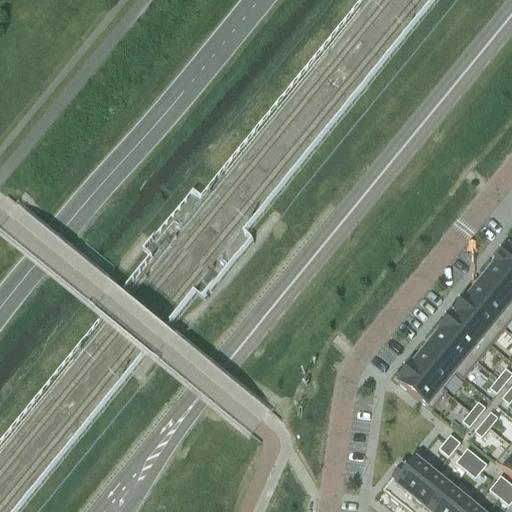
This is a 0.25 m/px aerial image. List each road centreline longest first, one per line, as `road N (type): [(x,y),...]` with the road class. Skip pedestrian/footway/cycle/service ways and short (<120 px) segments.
road 1 (secondary): [(511,12),(109,511)]
road 2 (residential): [(322,511),(346,374),(511,169)]
